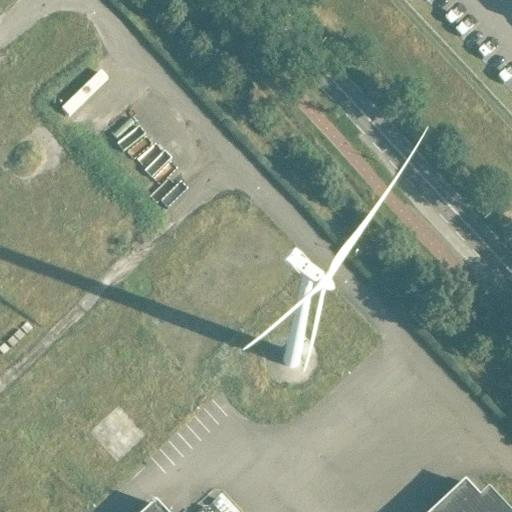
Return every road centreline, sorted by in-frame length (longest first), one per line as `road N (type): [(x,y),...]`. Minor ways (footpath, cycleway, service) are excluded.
road 1 (tertiary): [(511,275),(253,0)]
road 2 (unknown): [(111,511),(156,477),(189,465),(229,472),(287,511)]
road 3 (unknown): [(359,511),(473,419)]
